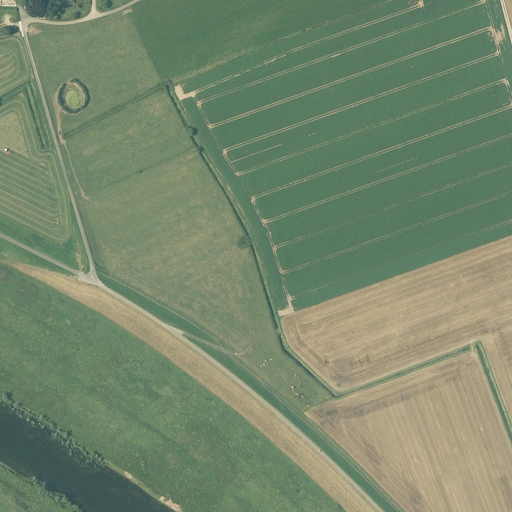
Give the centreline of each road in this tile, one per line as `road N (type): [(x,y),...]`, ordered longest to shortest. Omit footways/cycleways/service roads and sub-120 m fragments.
road 1 (unclassified): [(377,511),(275,416),(97,284),(22,20),(79,22),(138,0)]
road 2 (track): [(5,260),(97,284),(0,234)]
